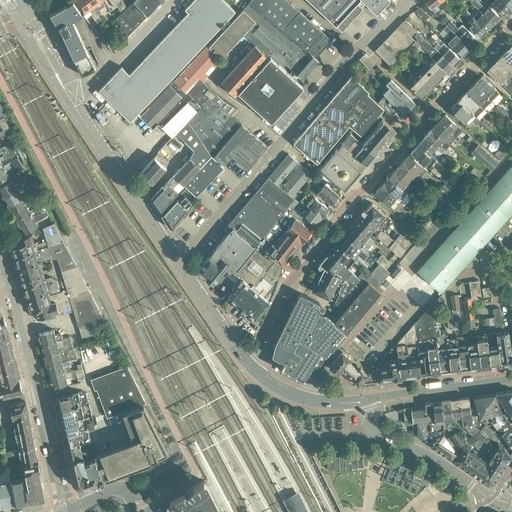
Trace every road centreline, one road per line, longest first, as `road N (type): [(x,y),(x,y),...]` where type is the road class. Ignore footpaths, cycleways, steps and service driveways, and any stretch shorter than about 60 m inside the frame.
road 1 (residential): [(245,362),(347,200),(511,22)]
road 2 (residential): [(409,0),(176,264)]
road 3 (tertiary): [(176,264),(71,102)]
road 4 (residential): [(366,409),(375,435),(448,467),(490,499)]
road 5 (tertiary): [(511,378),(365,400)]
road 6 (residential): [(71,102),(173,0)]
road 7 (tertiary): [(0,260),(37,394)]
road 8 (tertiary): [(365,400),(296,398),(245,362)]
road 9 (tertiary): [(37,394),(62,511)]
